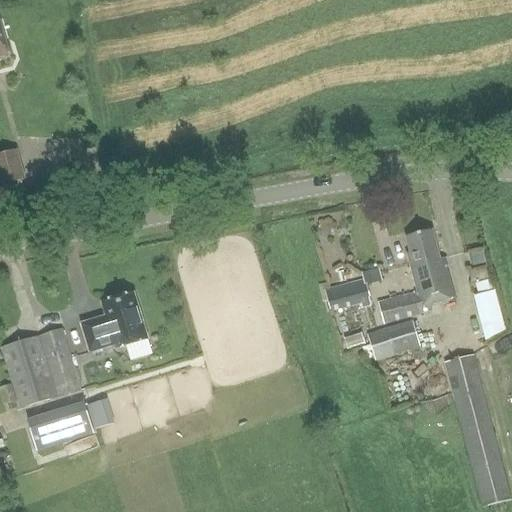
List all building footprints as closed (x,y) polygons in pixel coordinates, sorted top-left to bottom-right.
[(0,58),(9,55),(0,24),(0,58)] [(0,154),(0,186),(1,188),(26,181),(17,150),(0,154)] [(429,307),(456,300),(445,259),(440,261),(432,231),(406,238),(410,253),(407,254),(417,292),(414,293),(415,295),(379,304),(384,324),(431,312),(429,307)] [(364,270),(367,284),(383,280),(381,267),(364,270)] [(369,298),(364,280),(325,290),(329,308),(369,298)] [(479,296),(494,292),(491,280),(476,285),(479,296)] [(106,318),(81,325),(90,354),(115,346),(116,350),(148,340),(134,294),(102,304),(106,318)] [(412,322),(367,335),(375,361),(420,348),(412,322)] [(1,349),(20,410),(81,391),(63,330),(1,349)] [(445,364),(482,509),(511,501),(473,356),(445,364)] [(10,385),(0,388),(0,392),(4,406),(15,402),(10,385)] [(85,407),(28,425),(36,452),(93,434),(85,407)]
